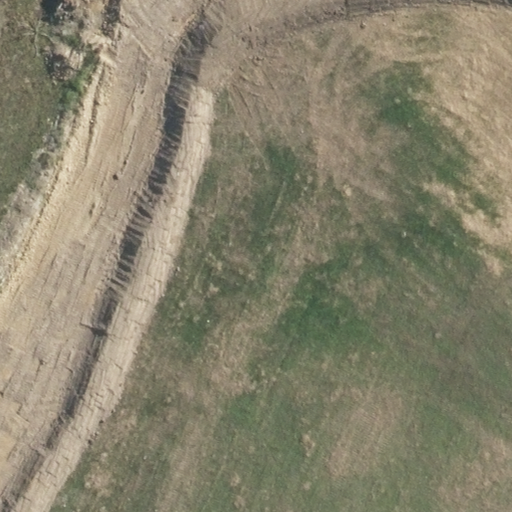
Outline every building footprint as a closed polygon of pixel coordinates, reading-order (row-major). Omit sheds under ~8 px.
[(308,0),(211,0),(206,14),(288,48),(308,0)] [(444,0),(407,0),(391,37),(485,80),(508,29),(444,0)] [(388,117),(282,75),(239,184),(424,256),(480,112),(402,81),(388,117)] [(329,433),(363,364),(234,300),(150,470),(234,511),(253,511),(300,418),(329,433)] [(67,388),(0,360),(0,426),(44,444),(67,388)] [(120,511),(0,460),(0,511),(120,511)]
